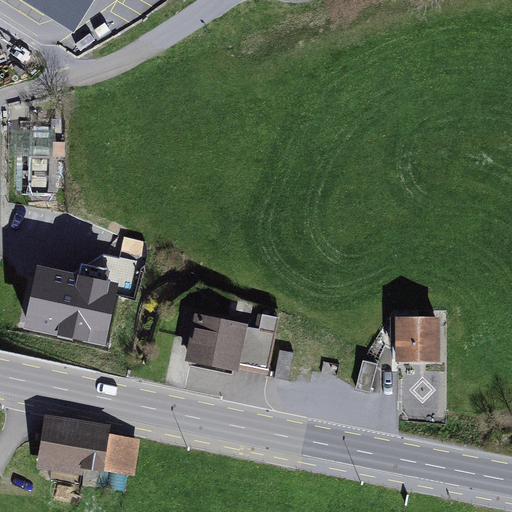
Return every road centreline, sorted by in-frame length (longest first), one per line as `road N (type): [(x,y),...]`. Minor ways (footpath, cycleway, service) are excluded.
road 1 (primary): [(511,481),(33,383)]
road 2 (residential): [(0,97),(138,55),(221,0)]
